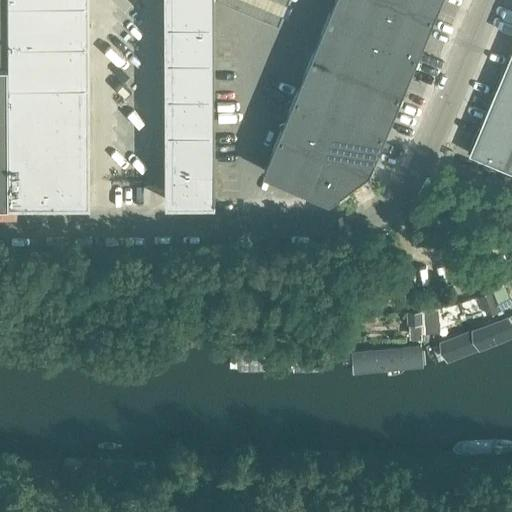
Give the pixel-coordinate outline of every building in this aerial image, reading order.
[(0,0),(0,202),(10,203),(10,82),(9,41),(9,0),(0,0)] [(90,41),(90,0),(9,0),(9,41),(90,41)] [(216,22),(215,0),(167,0),(168,22),(216,22)] [(236,0),(280,19),(287,0),(236,0)] [(388,0),(335,0),(330,13),(375,32),(388,0)] [(388,0),(375,32),(420,51),(436,12),(407,0),(388,0)] [(407,0),(436,12),(441,0),(407,0)] [(375,32),(330,13),(314,52),(359,71),(375,32)] [(216,58),(216,22),(168,22),(168,58),(216,58)] [(359,71),(404,90),(420,51),(375,32),(359,71)] [(9,41),(10,82),(90,82),(90,41),(9,41)] [(511,51),(470,152),(511,169),(511,51)] [(359,71),(314,52),(297,91),(343,109),(359,71)] [(216,94),(216,58),(168,58),(168,94),(216,94)] [(343,109),(388,128),(404,90),(359,71),(343,109)] [(91,202),(90,82),(10,82),(10,203),(91,202)] [(343,109),(297,91),(281,129),(327,148),(343,109)] [(216,130),(216,94),(168,94),(168,130),(216,130)] [(327,148),(372,167),(388,128),(343,109),(327,148)] [(327,148),(281,129),(264,170),(310,189),(327,148)] [(216,202),(216,130),(168,130),(169,202),(216,202)] [(372,167),(327,148),(310,189),(331,197),(371,168),(372,167)] [(511,298),(506,286),(494,292),(501,307),(511,301),(511,298)] [(480,294),(482,297),(488,313),(499,308),(492,290),(480,294)] [(424,317),(424,314),(423,309),(409,310),(410,318),(414,318),(415,330),(423,330),(422,317),(424,317)] [(344,313),(334,314),(335,322),(344,322),(344,313)] [(511,324),(510,319),(433,349),(439,364),(511,336),(511,324)] [(422,345),(352,351),(354,374),(424,369),(422,345)] [(323,347),(229,349),(230,371),(324,369),(323,347)] [(65,464),(65,469),(65,492),(82,492),(82,463),(65,464)] [(109,510),(108,496),(98,496),(98,511),(109,510)]
